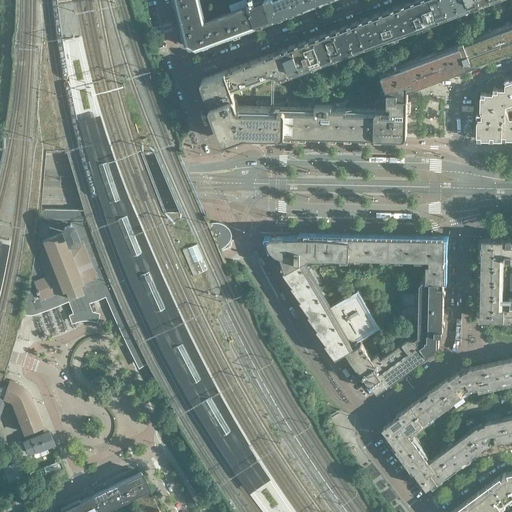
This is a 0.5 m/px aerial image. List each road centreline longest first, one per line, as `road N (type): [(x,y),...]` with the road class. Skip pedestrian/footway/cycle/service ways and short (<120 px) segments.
road 1 (secondary): [(0,190),(248,200)]
road 2 (residential): [(459,220),(459,351),(364,417)]
road 3 (secondary): [(212,166),(0,164)]
road 4 (secondary): [(248,200),(281,208),(459,207)]
road 5 (secondary): [(457,168),(250,161)]
road 6 (residential): [(181,72),(374,0)]
